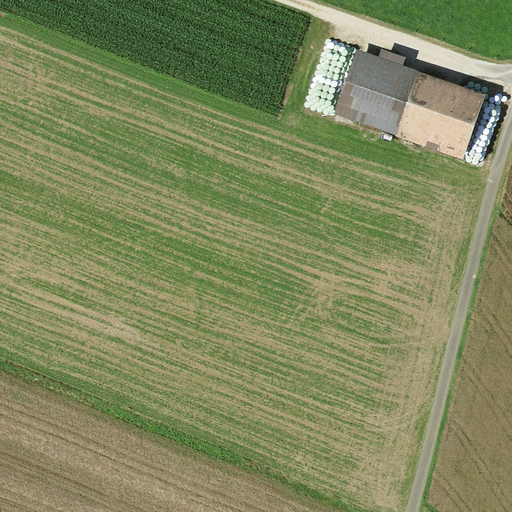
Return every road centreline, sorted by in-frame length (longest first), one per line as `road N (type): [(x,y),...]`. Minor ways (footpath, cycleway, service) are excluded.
road 1 (track): [(414,511),(511,140)]
road 2 (track): [(511,83),(286,0)]
